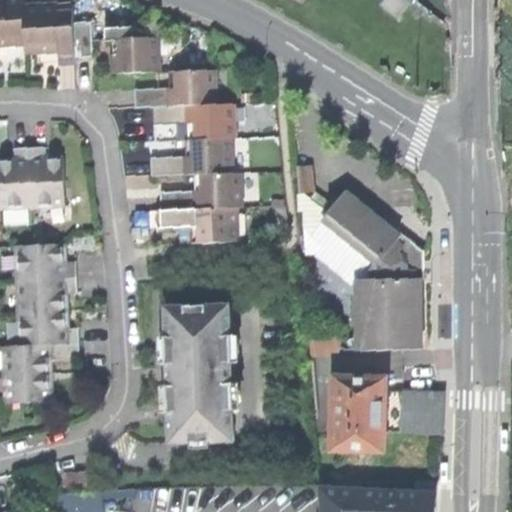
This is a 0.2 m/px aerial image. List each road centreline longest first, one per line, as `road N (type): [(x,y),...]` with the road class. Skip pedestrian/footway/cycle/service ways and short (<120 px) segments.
road 1 (residential): [(0,101),(62,101),(86,111),(99,130),(127,378),(117,413),(89,436),(0,458)]
road 2 (secondary): [(472,511),(473,155)]
road 3 (tertiary): [(473,155),(205,0)]
road 4 (unknown): [(263,454),(143,458),(89,436)]
road 5 (secondary): [(473,155),(473,0)]
